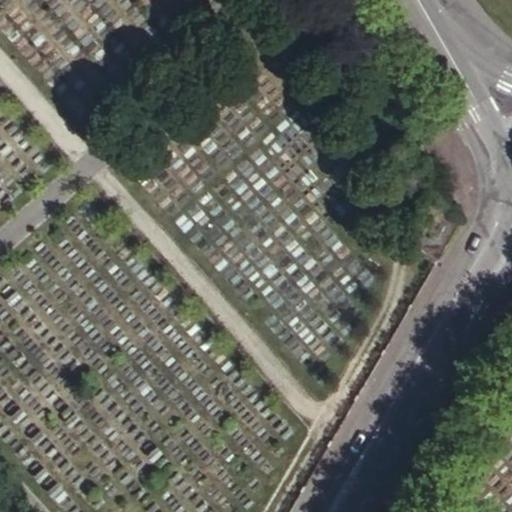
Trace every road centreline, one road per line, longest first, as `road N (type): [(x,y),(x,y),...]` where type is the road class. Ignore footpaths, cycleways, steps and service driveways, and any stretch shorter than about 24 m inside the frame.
road 1 (tertiary): [(504,167),(497,210),(398,392)]
road 2 (residential): [(398,392),(511,261)]
road 3 (tertiary): [(398,392),(330,511)]
